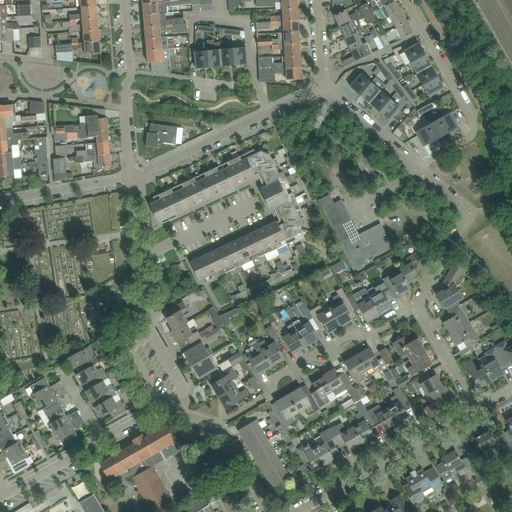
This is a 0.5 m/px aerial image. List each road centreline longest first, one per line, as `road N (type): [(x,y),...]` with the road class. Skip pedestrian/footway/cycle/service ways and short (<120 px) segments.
road 1 (residential): [(174,405),(181,387),(147,329),(133,177)]
road 2 (residential): [(219,421),(270,395),(276,376),(351,334),(379,334),(418,311)]
road 3 (residential): [(419,168),(475,128),(406,0)]
road 4 (residential): [(291,511),(472,406)]
road 5 (residential): [(133,177),(121,0)]
road 6 (residential): [(418,311),(463,213),(419,168)]
road 7 (residential): [(264,112),(133,177)]
road 8 (residential): [(133,177),(0,203)]
road 9 (residential): [(419,168),(326,86)]
